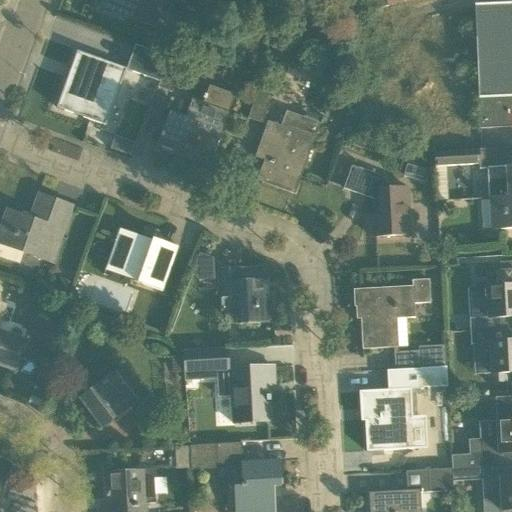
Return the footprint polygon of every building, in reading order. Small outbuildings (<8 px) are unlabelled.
[(95,0),(92,9),(93,10),(96,2),(126,13),(124,18),(155,29),(165,0),(95,0)] [(351,0),(355,14),(386,6),(411,0),(351,0)] [(511,11),(474,13),(479,108),(511,106),(511,11)] [(90,55),(94,38),(73,33),(69,50),(90,55)] [(137,73),(148,77),(159,81),(167,58),(146,50),(137,73)] [(68,76),(60,98),(56,108),(73,115),(90,121),(104,126),(106,121),(125,70),(77,53),(71,68),(73,69),(70,77),(68,76)] [(159,81),(157,88),(171,93),(182,63),(167,58),(159,81)] [(209,86),(202,104),(192,100),(184,121),(168,115),(157,145),(177,153),(178,150),(190,155),(189,157),(209,164),(220,134),(216,133),(223,112),(227,114),(234,95),(209,86)] [(247,119),(261,124),(272,96),(257,91),(247,119)] [(511,127),(511,95),(478,97),(479,129),(511,127)] [(294,195),(311,146),(319,123),(286,111),(280,127),(267,122),(254,158),(267,162),(266,165),(269,166),(264,178),(262,177),(260,183),(294,195)] [(511,167),(506,168),(505,149),(479,150),(479,149),(434,152),(435,168),(479,166),(479,169),(487,169),(489,199),(511,197),(511,167)] [(350,167),(349,170),(343,189),(379,202),(380,217),(370,218),(371,237),(410,235),(407,189),(379,191),(384,179),(363,171),(350,167)] [(51,263),(62,232),(72,207),(38,195),(29,219),(7,211),(0,229),(0,257),(19,264),(23,253),(51,263)] [(511,229),(511,197),(489,199),(490,231),(511,229)] [(140,238),(119,231),(104,271),(161,291),(177,246),(176,246),(175,248),(159,242),(160,240),(153,237),(149,246),(140,243),(142,238),(141,237),(140,238)] [(212,258),(198,253),(188,281),(214,279),(212,258)] [(468,319),(469,332),(494,331),(501,330),(501,331),(502,331),(501,318),(511,317),(511,261),(499,262),(499,271),(496,271),(497,287),(485,288),(467,288),(469,319),(468,319)] [(239,325),(271,324),(268,280),(239,281),(238,268),(217,269),(219,297),(237,295),(239,325)] [(361,350),(363,350),(398,348),(396,319),(415,318),(414,304),(430,303),(428,280),(411,281),(411,287),(353,290),(354,308),(363,307),(364,315),(362,315),(362,319),(360,319),(361,340),(361,350)] [(0,320),(5,307),(0,304),(0,365),(13,371),(24,341),(0,332),(0,320)] [(469,345),(472,345),(473,375),(489,374),(511,373),(511,341),(495,343),(494,331),(469,332),(469,345)] [(419,347),(420,369),(446,367),(445,346),(419,347)] [(218,398),(231,397),(233,424),(270,422),(270,420),(268,420),(267,401),(269,401),(268,397),(267,397),(266,386),(274,385),(273,367),(230,370),(228,349),(182,353),(184,382),(217,380),(218,398)] [(447,388),(446,367),(420,369),(421,390),(447,388)] [(79,399),(101,428),(135,402),(114,374),(79,399)] [(411,408),(410,390),(359,392),(360,410),(364,410),(366,452),(403,450),(401,425),(406,421),(405,408),(411,408)] [(507,420),(508,397),(493,397),(492,419),(507,420)] [(497,438),(480,439),(468,440),(469,455),(450,456),(451,469),(462,469),(467,468),(467,469),(481,468),(505,466),(504,454),(511,453),(511,421),(496,422),(497,438)] [(242,463),(243,463),(242,443),(189,447),(191,470),(242,467),(242,463)] [(0,497),(13,463),(0,458),(0,497)] [(243,463),(242,463),(242,467),(243,487),(235,487),(235,511),(273,511),(272,496),(274,496),(274,487),(280,486),(278,461),(243,463)] [(511,511),(511,477),(506,478),(505,466),(481,468),(482,495),(482,511),(511,511)] [(453,492),(452,482),(451,469),(428,471),(429,493),(453,492)] [(462,469),(451,469),(452,482),(463,481),(462,469)] [(153,470),(143,471),(105,473),(105,474),(107,473),(108,493),(105,493),(106,497),(108,497),(109,508),(101,509),(100,511),(145,511),(145,504),(154,504),(153,470)] [(420,511),(420,491),(368,494),(369,511),(371,511),(420,511)]
